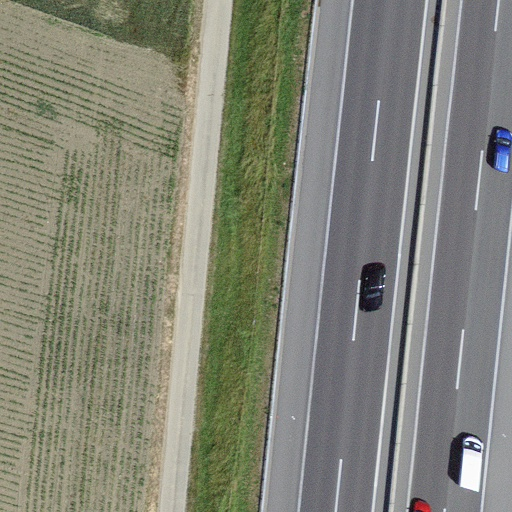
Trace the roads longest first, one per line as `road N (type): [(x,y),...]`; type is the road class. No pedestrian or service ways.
road 1 (motorway): [(391,0),(336,511)]
road 2 (motorway): [(445,511),(499,0)]
road 3 (track): [(220,0),(171,511)]
